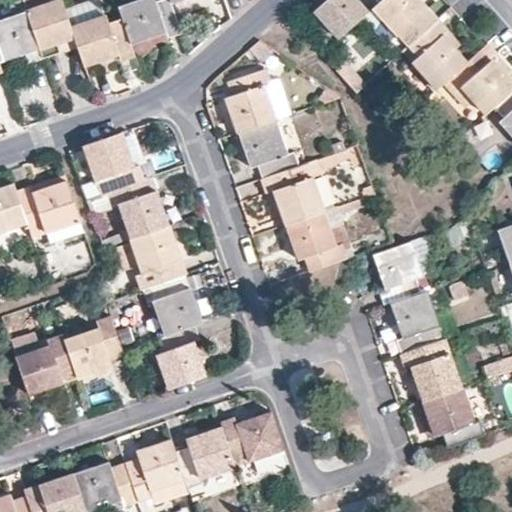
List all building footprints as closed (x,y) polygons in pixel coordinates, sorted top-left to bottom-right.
[(21,0),(25,11),(38,49),(74,37),(70,27),(64,10),(60,0),(21,0)] [(97,0),(93,0),(64,10),(70,27),(103,15),(97,0)] [(153,0),(134,0),(116,6),(121,18),(130,43),(165,32),(167,39),(181,34),(170,3),(169,0),(159,0),(155,2),(153,0)] [(312,10),(336,38),(366,11),(356,0),(312,0),(317,5),(312,10)] [(378,0),(372,6),(407,45),(437,19),(420,0),(378,0)] [(450,0),(463,13),(477,0),(450,0)] [(0,19),(0,52),(3,61),(38,49),(25,11),(0,19)] [(77,47),(84,64),(117,53),(119,59),(133,54),(133,52),(130,43),(121,18),(107,22),(104,15),(103,15),(70,27),(74,37),(77,47)] [(436,88),(442,83),(465,63),(441,34),(446,30),(437,19),(407,45),(417,56),(412,61),(436,88)] [(130,43),(133,52),(137,54),(139,54),(142,55),(144,56),(146,55),(148,54),(149,53),(151,50),(152,47),(154,45),(156,44),(158,43),(161,43),(164,43),(168,43),(167,39),(165,32),(130,43)] [(38,49),(42,59),(77,47),(74,37),(38,49)] [(471,99),(484,114),(492,106),(511,89),(511,85),(489,60),(496,54),(487,44),(484,47),(465,63),(442,83),(463,107),(471,99)] [(489,60),(511,85),(511,73),(496,54),(489,60)] [(334,68),(355,91),(364,83),(343,61),(334,68)] [(226,97),(238,132),(275,119),(263,85),(269,82),(264,69),(227,82),(232,95),(226,97)] [(263,85),(275,119),(292,113),(279,79),(269,82),(263,85)] [(497,121),(511,137),(511,89),(492,106),(502,117),(497,121)] [(255,165),(260,177),(298,164),(293,150),(287,152),(275,119),(238,132),(249,166),(255,165)] [(132,165),(120,131),(81,144),(94,179),(101,176),(106,190),(142,178),(137,163),(132,165)] [(272,188),(285,223),(322,210),(310,175),(320,171),(315,158),(298,164),(260,177),(265,190),(272,188)] [(64,181),(62,174),(27,186),(30,193),(64,181)] [(126,227),(129,237),(166,224),(149,175),(142,178),(106,190),(111,203),(117,201),(126,227)] [(25,221),(27,228),(40,223),(42,230),(77,218),(64,181),(30,193),(27,186),(15,190),(25,221)] [(0,229),(25,221),(15,190),(12,182),(0,185),(0,229)] [(99,182),(86,187),(96,210),(108,205),(99,182)] [(322,210),(285,223),(297,258),(304,256),(309,270),(346,256),(341,243),(335,244),(322,210)] [(47,243),(81,231),(77,218),(42,230),(47,243)] [(511,222),(495,228),(508,264),(511,262),(511,222)] [(136,273),(141,288),(184,273),(166,224),(129,237),(130,240),(138,263),(141,272),(136,273)] [(98,236),(102,246),(129,237),(126,227),(98,236)] [(461,227),(444,233),(450,249),(467,244),(461,227)] [(121,268),(138,263),(130,240),(113,246),(121,268)] [(427,288),(410,241),(371,255),(384,288),(378,290),(383,303),(388,302),(427,288)] [(163,335),(195,323),(200,322),(184,273),(141,288),(146,301),(151,300),(163,335)] [(0,291),(0,302),(14,297),(11,288),(0,291)] [(443,337),(427,288),(388,302),(401,338),(395,339),(400,353),(443,337)] [(108,357),(122,352),(120,349),(109,317),(95,322),(97,328),(64,339),(73,368),(74,369),(76,375),(110,364),(108,357)] [(154,353),(167,388),(205,375),(192,340),(200,337),(195,323),(163,335),(157,337),(162,351),(154,353)] [(32,331),(9,339),(27,392),(61,380),(59,373),(73,368),(61,331),(46,337),(48,343),(37,347),(32,331)] [(460,386),(443,337),(400,353),(405,367),(410,365),(422,400),(460,386)] [(485,377),(511,367),(511,356),(511,355),(481,366),(485,377)] [(473,421),(460,386),(422,400),(434,434),(442,433),(446,445),(482,432),(478,420),(473,421)] [(482,391),(467,395),(473,421),(489,417),(482,391)] [(233,417),(219,421),(221,427),(234,465),(251,459),(282,449),(268,411),(234,422),(233,417)] [(174,451),(183,477),(186,487),(200,482),(198,477),(234,465),(221,427),(185,439),(187,446),(174,451)] [(137,459),(124,463),(136,500),(150,495),(148,489),(183,477),(174,451),(170,439),(135,451),(137,459)] [(282,449),(251,459),(255,473),(286,462),(282,449)] [(107,460),(72,472),(85,511),(121,499),(122,504),(136,500),(124,463),(110,468),(107,460)] [(38,492),(25,497),(30,511),(83,511),(85,511),(72,472),(36,485),(38,492)] [(148,489),(150,495),(152,503),(188,491),(186,487),(183,477),(148,489)] [(8,494),(0,497),(0,511),(30,511),(25,497),(11,502),(8,494)]
